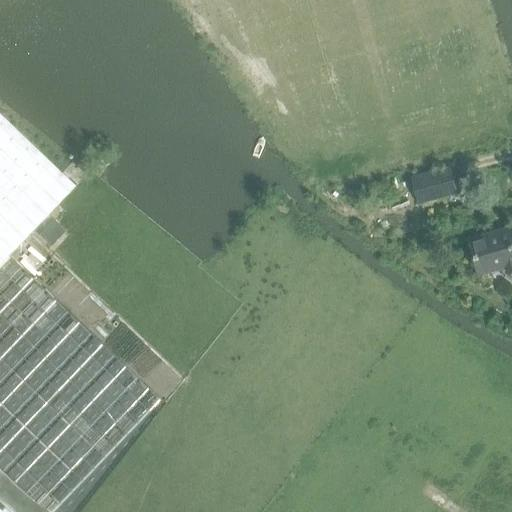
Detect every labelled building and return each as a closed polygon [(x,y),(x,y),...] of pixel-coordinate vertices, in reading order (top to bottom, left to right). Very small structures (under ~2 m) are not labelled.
[(0,511),(6,511),(2,507),(0,509),(0,263),(7,256),(25,238),(32,229),(47,214),(74,186),(0,116),(0,511)] [(458,192),(451,167),(415,178),(422,203),(458,192)] [(58,205),(48,215),(49,216),(54,220),(64,210),(58,205)] [(47,214),(32,229),(40,237),(55,221),(54,220),(49,216),(48,215),(47,214)] [(511,232),(486,240),(485,236),(479,237),(479,235),(467,238),(471,251),(473,250),(480,274),(505,267),(507,274),(511,272),(511,232)] [(25,238),(7,256),(32,278),(48,260),(25,238)]
